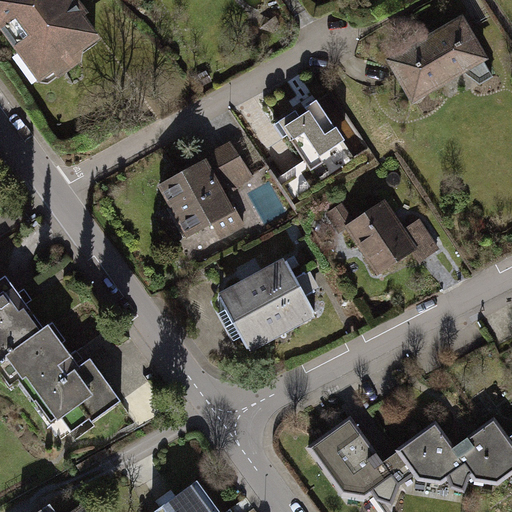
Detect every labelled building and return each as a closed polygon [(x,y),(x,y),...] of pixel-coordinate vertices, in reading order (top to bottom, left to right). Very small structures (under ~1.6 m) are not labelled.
[(107,41),(77,0),(0,0),(0,23),(48,89),(87,68),(87,57),(107,41)] [(462,14),(385,56),(414,101),(462,71),(478,83),(492,76),(482,59),(487,55),(462,14)] [(315,95),(277,120),(284,130),(303,159),(280,175),(296,199),(358,159),(338,130),(333,123),(317,98),(315,95)] [(235,145),(163,187),(203,257),(250,229),(231,196),(257,181),(235,145)] [(395,198),(353,230),(389,283),(433,249),(395,198)] [(292,266),(258,284),(289,340),(323,322),(292,266)] [(11,282),(0,290),(0,376),(0,377),(16,366),(28,383),(70,353),(56,333),(50,338),(11,282)] [(258,284),(224,303),(254,360),(289,340),(258,284)] [(70,353),(28,383),(76,441),(97,426),(103,434),(134,415),(98,366),(86,373),(70,353)] [(125,400),(139,420),(163,403),(149,384),(125,400)] [(363,407),(309,445),(346,498),(371,502),(412,475),(399,457),(363,407)] [(511,445),(499,428),(459,453),(470,470),(478,487),(504,492),(511,485),(511,445)] [(442,430),(399,457),(412,475),(421,487),(447,490),(470,470),(459,453),(442,430)] [(148,511),(223,511),(196,474),(166,495),(158,501),(148,508),(148,511)]
